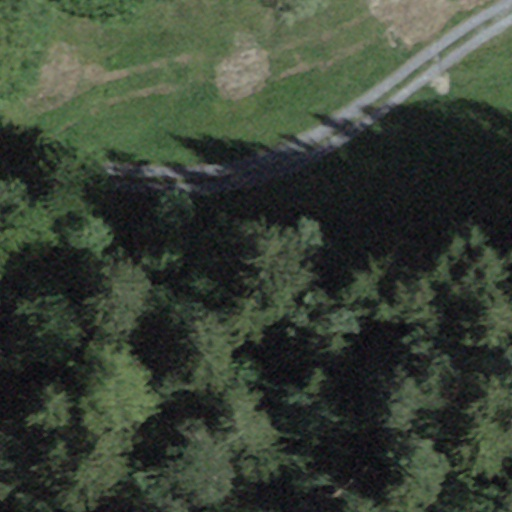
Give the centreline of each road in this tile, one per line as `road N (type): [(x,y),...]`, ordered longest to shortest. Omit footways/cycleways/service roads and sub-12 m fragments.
road 1 (unclassified): [(511,8),(332,134),(236,174)]
road 2 (track): [(0,189),(236,174)]
